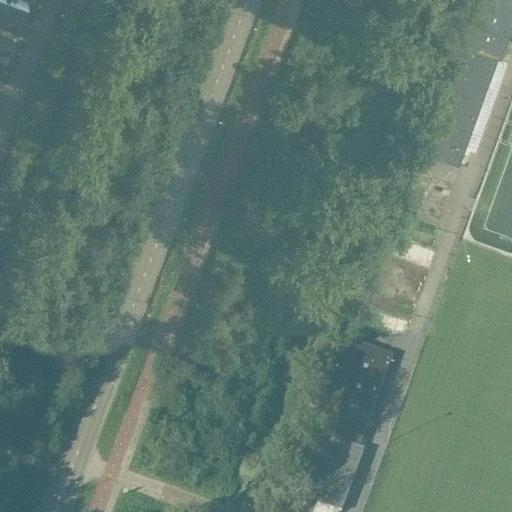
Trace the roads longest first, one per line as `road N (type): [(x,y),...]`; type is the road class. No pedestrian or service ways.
road 1 (tertiary): [(54,511),(246,0)]
road 2 (residential): [(55,0),(11,92),(0,145)]
